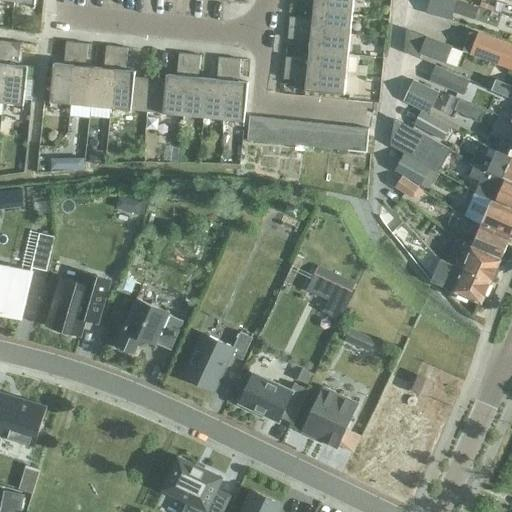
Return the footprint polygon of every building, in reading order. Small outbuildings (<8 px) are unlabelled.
[(290,0),(291,0),(291,1),(313,3),(313,12),(352,16),(353,0),(290,0)] [(448,0),(430,0),(426,16),(448,23),(451,13),(455,2),(448,0)] [(455,2),(451,13),(471,20),(475,9),(455,2)] [(289,18),(288,29),(311,31),(350,35),(352,16),(313,12),(312,20),(289,18)] [(288,29),(287,40),(309,42),(309,51),(348,55),(350,35),(311,31),(288,29)] [(511,71),(511,47),(496,41),(496,42),(478,37),(470,34),(463,52),(511,71)] [(427,39),(421,56),(444,64),(451,48),(427,39)] [(0,104),(3,105),(7,66),(8,58),(10,43),(0,42),(0,104)] [(7,66),(3,105),(24,107),(25,96),(27,81),(28,68),(18,67),(19,60),(21,45),(10,43),(8,58),(7,66)] [(66,44),(64,59),(75,60),(77,45),(66,44)] [(77,45),(75,60),(87,61),(88,46),(77,45)] [(106,48),(104,63),(115,64),(116,49),(106,48)] [(116,49),(115,64),(126,65),(127,50),(116,49)] [(285,59),(284,69),(307,71),(346,75),(348,55),(309,51),(308,61),(285,59)] [(179,55),(177,70),(188,71),(190,56),(179,55)] [(190,56),(188,71),(199,72),(201,57),(190,56)] [(219,59),(217,74),(228,75),(229,60),(219,59)] [(229,60),(228,75),(239,76),(240,61),(229,60)] [(54,65),(50,104),(70,106),(74,67),(63,66),(54,65)] [(74,67),(70,106),(90,108),(94,69),(86,68),(74,67)] [(469,82),(435,67),(428,81),(462,96),(469,82)] [(94,69),(90,108),(110,110),(114,71),(103,70),(94,69)] [(284,69),(283,79),(306,81),(305,92),(344,96),(346,75),(307,71),(284,69)] [(114,71),(110,110),(146,113),(149,85),(133,84),(134,73),(125,72),(114,71)] [(149,85),(146,113),(163,115),(183,117),(187,78),(176,77),(166,76),(165,87),(149,85)] [(187,78),(183,117),(203,119),(207,80),(198,79),(187,78)] [(207,80),(203,119),(223,121),(227,82),(216,81),(207,80)] [(27,81),(25,96),(32,97),(34,82),(27,81)] [(227,82),(223,121),(244,123),(244,117),(248,84),(247,84),(238,83),(227,82)] [(413,82),(403,102),(428,115),(438,95),(413,82)] [(511,88),(496,82),(492,92),(511,100),(511,88)] [(459,102),(454,112),(462,116),(466,105),(459,102)] [(421,113),(414,125),(443,141),(450,129),(421,113)] [(258,142),(261,119),(249,118),(246,141),(258,142)] [(272,120),(261,119),(258,142),(270,144),(272,120)] [(272,120),(270,144),(282,145),(285,122),(272,120)] [(285,122),(282,145),(294,146),(297,123),(285,122)] [(309,124),(297,123),(294,146),(306,147),(309,124)] [(321,125),(309,124),(306,147),(318,149),(321,125)] [(321,125),(318,149),(330,150),(332,126),(321,125)] [(344,128),(332,126),(330,150),(342,151),(344,128)] [(344,128),(342,151),(353,152),(356,129),(344,128)] [(356,129),(353,152),(367,154),(369,130),(356,129)] [(416,132),(404,155),(429,169),(437,173),(450,151),(440,146),(416,132)] [(511,148),(502,144),(497,154),(511,160),(511,159),(511,148)] [(90,150),(89,161),(101,162),(102,151),(90,150)] [(484,158),(480,168),(490,174),(511,183),(511,159),(511,160),(497,154),(493,162),(484,158)] [(404,155),(394,171),(420,185),(429,169),(404,155)] [(58,160),(50,160),(50,172),(62,172),(62,164),(58,160)] [(511,211),(511,183),(490,174),(480,168),(480,169),(475,167),(470,178),(480,183),(474,195),(495,204),(511,211)] [(412,197),(418,189),(401,178),(395,188),(411,198),(412,197)] [(418,189),(412,197),(417,200),(422,192),(418,189)] [(511,233),(511,211),(495,204),(474,195),(464,219),(477,225),(510,239),(511,233)] [(133,201),(131,210),(133,214),(138,215),(141,203),(133,201)] [(500,262),(510,239),(477,225),(469,243),(467,247),(489,257),(500,262)] [(38,234),(30,269),(45,272),(53,238),(38,234)] [(496,270),(500,262),(489,257),(467,247),(463,245),(453,269),(457,271),(458,269),(491,283),(491,281),(495,283),(499,272),(496,270)] [(442,264),(433,284),(456,295),(455,298),(466,303),(468,300),(479,305),(481,299),(483,300),(484,297),(486,298),(491,288),(489,287),(491,283),(486,281),(458,269),(457,271),(453,269),(442,264)] [(0,314),(20,319),(31,273),(0,265),(0,314)] [(60,279),(46,327),(79,336),(84,319),(88,317),(89,315),(98,317),(96,324),(98,324),(110,282),(84,274),(81,285),(60,279)] [(127,280),(123,290),(130,292),(133,282),(127,280)] [(328,301),(323,312),(340,320),(352,293),(336,285),(328,301)] [(135,298),(115,346),(134,354),(139,339),(155,345),(155,344),(170,350),(182,321),(168,315),(169,312),(135,298)] [(360,335),(355,346),(370,353),(375,341),(349,329),(349,330),(360,335)] [(202,333),(181,378),(214,393),(231,356),(241,360),(251,338),(240,333),(233,347),(202,333)] [(300,368),(295,379),(305,384),(310,373),(300,368)] [(290,393),(253,375),(239,404),(278,422),(284,407),(296,413),(307,390),(294,384),(290,393)] [(427,397),(433,383),(419,377),(413,391),(427,397)] [(321,387),(300,433),(312,439),(313,436),(323,441),(322,443),(336,450),(357,404),(321,387)] [(0,436),(34,447),(46,407),(20,399),(20,401),(12,399),(13,397),(0,392),(0,436)] [(204,511),(215,491),(220,481),(221,481),(222,479),(220,478),(219,478),(204,471),(204,470),(195,465),(194,466),(179,459),(179,458),(177,457),(176,459),(177,460),(162,489),(161,491),(163,492),(163,491),(189,503),(185,510),(188,511),(204,511)] [(26,465),(22,476),(36,481),(39,469),(26,465)] [(3,491),(0,506),(0,511),(19,511),(23,495),(3,491)] [(277,511),(281,505),(251,491),(240,511),(277,511)]
